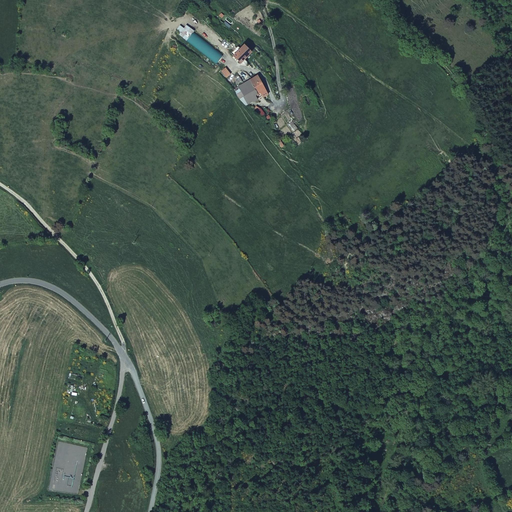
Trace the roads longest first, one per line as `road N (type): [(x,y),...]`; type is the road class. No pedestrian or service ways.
road 1 (unclassified): [(259,0),(282,100),(260,71),(228,58)]
road 2 (residential): [(0,283),(55,288),(95,320),(127,361)]
road 3 (residential): [(127,361),(157,432),(153,511)]
road 4 (residential): [(127,361),(86,511)]
